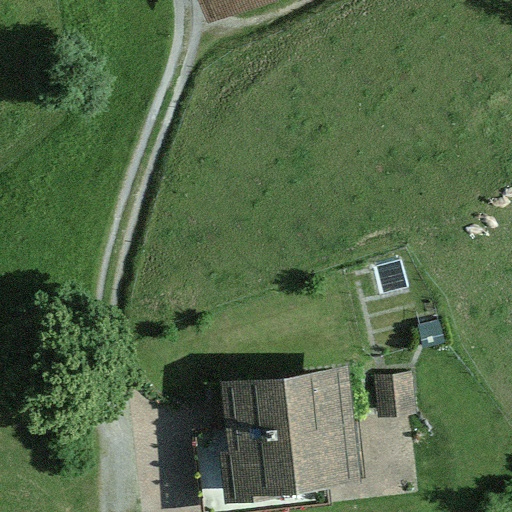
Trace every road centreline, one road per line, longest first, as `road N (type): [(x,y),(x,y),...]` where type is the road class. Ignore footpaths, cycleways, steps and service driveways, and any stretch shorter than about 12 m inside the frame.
road 1 (track): [(189,40),(115,271),(104,397),(112,511)]
road 2 (track): [(303,0),(189,40),(168,0)]
